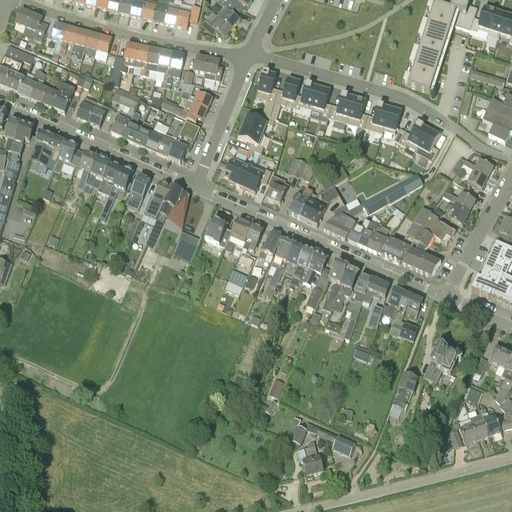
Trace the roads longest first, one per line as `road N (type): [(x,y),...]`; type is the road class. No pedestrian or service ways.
road 1 (residential): [(511,163),(400,97),(245,57)]
road 2 (residential): [(445,297),(195,187)]
road 3 (residential): [(245,57),(142,39),(14,0)]
road 4 (unclassified): [(300,511),(511,458)]
road 5 (residential): [(195,187),(0,103)]
road 6 (residential): [(445,297),(511,170)]
road 7 (residential): [(195,187),(245,57)]
